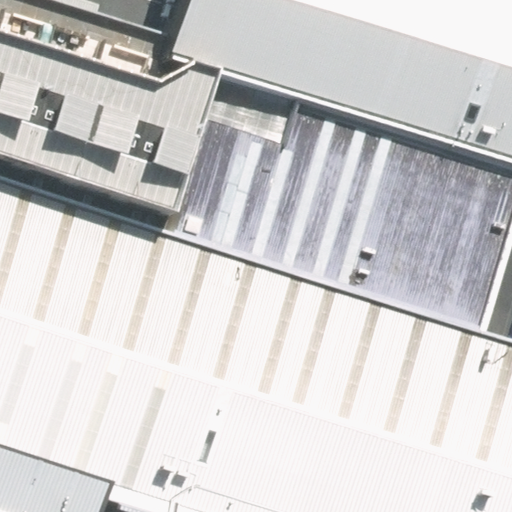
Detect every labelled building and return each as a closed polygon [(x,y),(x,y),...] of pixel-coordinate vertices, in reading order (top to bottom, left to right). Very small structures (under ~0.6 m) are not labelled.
[(511,0),(167,0),(145,73),(192,87),(509,183),(511,183),(511,0)] [(0,184),(148,229),(192,87),(145,73),(0,28),(0,184)] [(148,229),(144,244),(462,340),(509,183),(192,87),(148,229)] [(144,244),(0,200),(0,465),(89,493),(152,511),(511,511),(511,355),(462,340),(144,244)] [(0,511),(83,511),(89,493),(0,465),(0,511)]
